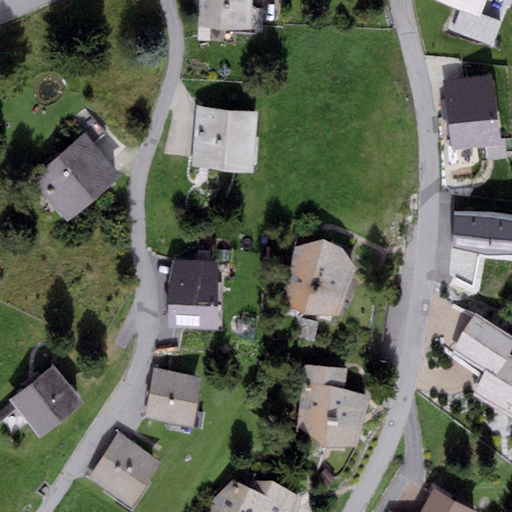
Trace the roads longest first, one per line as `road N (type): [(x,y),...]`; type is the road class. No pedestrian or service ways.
road 1 (residential): [(45,511),(130,380),(145,341),(137,198),(173,67),(167,0)]
road 2 (residential): [(351,511),(403,395),(421,282),(427,123),(402,0)]
